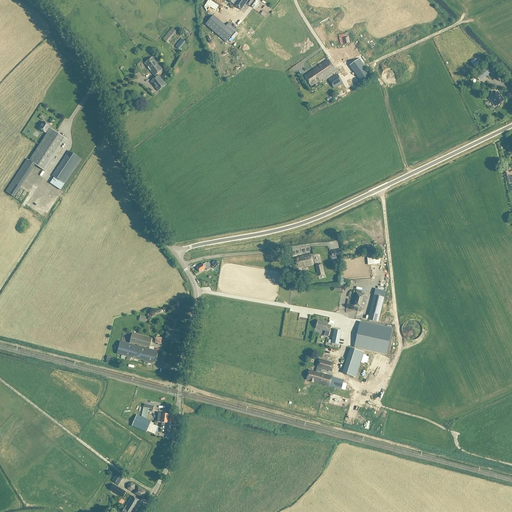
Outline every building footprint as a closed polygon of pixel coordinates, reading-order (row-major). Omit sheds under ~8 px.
[(227,0),(241,10),(246,3),(247,4),(246,4),(249,6),(249,5),(249,6),(253,0),(227,0)] [(219,33),(224,27),(212,16),(207,22),(219,33)] [(172,28),(163,39),(167,43),(176,32),(172,28)] [(338,33),(338,43),(347,42),(347,32),(338,33)] [(185,42),(181,38),(175,46),(179,50),(185,42)] [(144,64),(154,76),(163,69),(162,68),(161,69),(152,57),(144,64)] [(362,85),(371,78),(359,59),(349,66),(362,85)] [(304,76),(311,87),(335,70),(328,60),(304,76)] [(480,81),(490,73),(486,68),(476,76),(480,81)] [(167,70),(161,76),(165,81),(171,75),(167,70)] [(337,74),(328,80),(333,88),(342,83),(337,74)] [(158,75),(150,82),(158,91),(166,84),(158,75)] [(492,91),(487,95),(489,98),(489,99),(493,105),(495,103),(497,106),(504,100),(497,92),(494,94),(492,91)] [(38,124),(33,130),(39,134),(44,137),(51,141),(56,134),(56,133),(50,128),(50,129),(48,128),(49,126),(48,125),(43,121),(40,125),(38,124)] [(44,137),(29,161),(35,165),(45,171),(66,139),(56,133),(56,134),(51,141),(44,137)] [(63,159),(52,176),(53,177),(64,184),(81,159),(70,152),(68,151),(63,159)] [(34,201),(30,210),(33,212),(35,213),(42,206),(41,209),(38,211),(37,215),(43,218),(46,212),(47,212),(50,209),(51,206),(50,205),(43,202),(45,199),(43,198),(41,196),(38,195),(37,196),(36,199),(34,201)] [(379,253),(366,254),(366,262),(379,262),(379,253)] [(294,258),(296,268),(313,264),(311,254),(294,258)] [(219,263),(216,261),(211,266),(214,269),(219,263)] [(209,262),(207,263),(206,262),(203,264),(196,267),(199,272),(205,268),(206,270),(210,268),(209,267),(211,266),(209,262)] [(315,264),(311,265),(313,274),(318,273),(319,276),(324,275),(323,269),(325,268),(324,264),(322,264),(321,262),(315,264)] [(360,307),(365,308),(368,297),(364,296),(364,294),(361,293),(361,295),(357,294),(354,306),(360,307)] [(378,322),(384,297),(373,295),(368,320),(378,322)] [(328,323),(324,322),(318,320),(315,328),(325,331),(329,332),(331,326),(327,325),(328,323)] [(357,322),(351,346),(387,354),(392,330),(357,322)] [(167,331),(166,331),(165,340),(171,341),(171,342),(174,342),(174,341),(178,342),(179,333),(171,331),(172,328),(167,327),(167,331)] [(341,330),(334,329),(331,343),(338,344),(341,330)] [(120,342),(117,354),(118,354),(117,358),(120,358),(120,359),(121,359),(122,355),(148,362),(146,366),(150,367),(151,363),(154,363),(157,351),(139,346),(139,345),(149,348),(151,338),(132,333),(130,343),(137,345),(137,346),(120,342)] [(350,348),(342,372),(342,373),(355,377),(363,352),(350,348)] [(378,371),(383,360),(379,359),(381,355),(374,352),(365,373),(368,375),(369,372),(374,375),(376,370),(378,371)] [(344,380),(332,376),(320,373),(322,368),(331,371),(333,363),(319,359),(315,372),(309,370),(306,380),(310,381),(310,382),(313,383),(313,382),(341,389),(344,380)] [(344,423),(353,424),(355,414),(346,412),(344,423)] [(157,422),(161,422),(161,425),(164,425),(164,423),(173,423),(174,414),(158,413),(157,422)] [(157,427),(150,423),(151,421),(136,415),(132,426),(146,432),(147,431),(154,434),(157,427)] [(366,421),(366,422),(361,420),(359,426),(368,429),(370,422),(366,421)] [(117,473),(114,478),(112,481),(118,485),(123,477),(117,473)] [(142,498),(146,492),(137,486),(134,493),(142,498)] [(123,499),(126,493),(119,488),(115,493),(123,499)] [(124,508),(121,511),(133,511),(140,501),(132,496),(124,508)]
